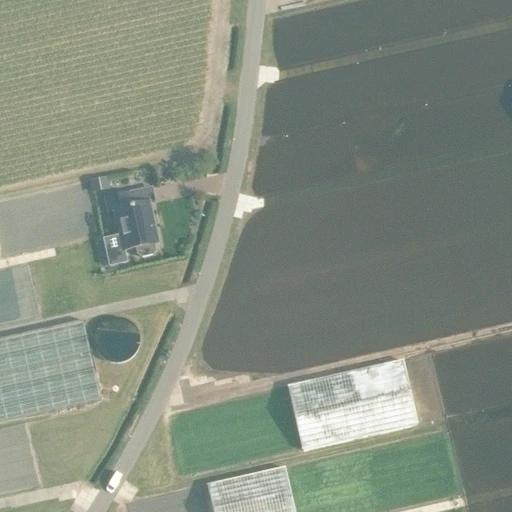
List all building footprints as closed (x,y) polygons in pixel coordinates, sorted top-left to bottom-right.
[(93,191),(111,186),(108,175),(90,180),(93,191)] [(128,193),(104,198),(107,212),(113,210),(122,250),(135,248),(137,255),(140,257),(152,255),(155,251),(153,244),(157,243),(148,202),(131,206),(128,193)] [(97,355),(133,359),(138,322),(101,318),(97,355)] [(0,426),(102,404),(85,327),(0,345),(0,426)] [(449,430),(371,447),(385,510),(463,493),(449,430)]
